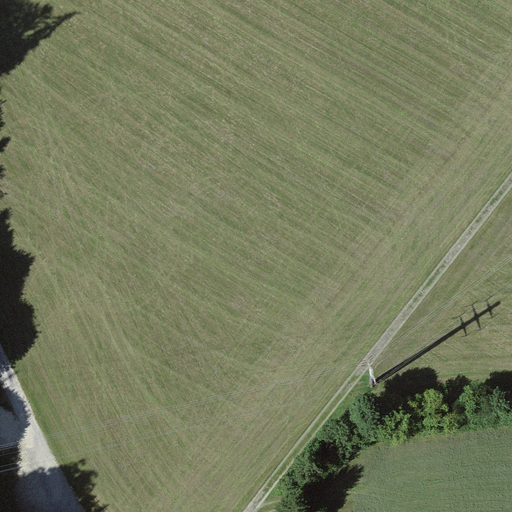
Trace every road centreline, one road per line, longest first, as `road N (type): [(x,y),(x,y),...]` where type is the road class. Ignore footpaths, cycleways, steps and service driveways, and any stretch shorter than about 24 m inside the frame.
road 1 (track): [(254,511),(511,184)]
road 2 (track): [(0,364),(65,511)]
